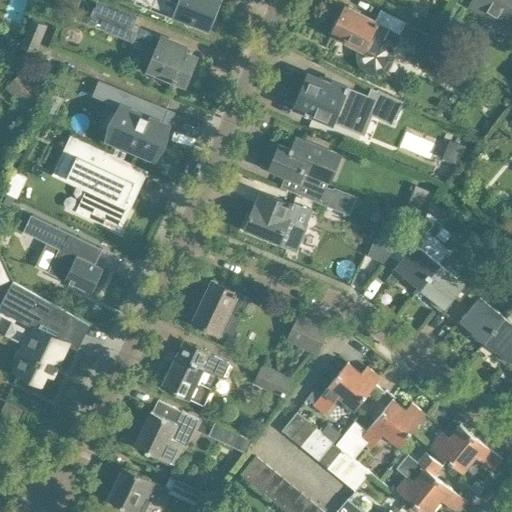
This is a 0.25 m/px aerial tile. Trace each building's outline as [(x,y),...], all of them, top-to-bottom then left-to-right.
[(138,14),(117,6),(103,0),(97,0),(88,23),(131,41),(130,43),(131,47),(141,50),(144,50),(147,51),(147,50),(155,53),(155,54),(160,56),(154,71),(172,79),(172,81),(175,82),(176,80),(185,84),(197,57),(184,52),(186,47),(133,26),(138,14)] [(152,0),(151,5),(192,21),(191,25),(207,31),(219,0),(152,0)] [(511,0),(471,0),(468,6),(508,30),(511,24),(511,0)] [(332,34),(350,43),(358,47),(356,51),(356,55),(356,59),(358,63),(359,66),(363,70),(366,72),(370,73),(374,74),(382,73),(385,71),(388,68),(391,65),(393,61),(394,57),(393,52),(392,48),(390,44),(384,39),(389,28),(346,6),(332,34)] [(32,19),(22,43),(36,49),(47,25),(32,19)] [(406,23),(400,34),(422,46),(428,34),(406,23)] [(47,91),(24,68),(4,87),(16,99),(17,98),(27,109),(47,91)] [(297,106),(296,107),(305,111),(305,113),(309,115),(309,113),(332,122),(348,129),(358,105),(362,95),(348,89),(349,87),(333,81),(331,84),(309,75),(308,77),(309,77),(298,106),(297,106)] [(99,80),(93,96),(122,108),(109,139),(153,158),(171,165),(185,132),(163,123),(169,109),(99,80)] [(368,114),(390,124),(400,101),(379,91),(368,114)] [(280,144),(270,169),(288,177),(301,182),(297,193),(349,214),(356,196),(334,187),(333,189),(327,186),(328,183),(330,184),(343,155),(296,135),(291,147),(290,148),(280,144)] [(135,182),(124,177),(131,163),(75,137),(58,173),(92,189),(80,213),(119,232),(135,197),(129,194),(135,182)] [(444,162),(436,168),(442,176),(450,170),(444,162)] [(10,172),(2,190),(7,193),(14,197),(23,179),(10,172)] [(256,204),(245,228),(280,242),(298,250),(313,212),(293,203),(289,202),(289,203),(261,191),(260,192),(261,193),(257,204),(256,204)] [(7,193),(3,203),(10,206),(14,197),(7,193)] [(433,203),(427,211),(437,219),(443,211),(433,203)] [(399,245),(391,255),(399,261),(391,271),(401,279),(404,275),(420,288),(449,252),(451,250),(429,232),(439,220),(437,219),(427,211),(404,238),(399,245)] [(102,248),(32,215),(24,231),(60,248),(48,272),(91,293),(104,268),(95,263),(102,248)] [(385,262),(399,245),(404,238),(380,227),(368,255),(385,262)] [(449,252),(420,288),(435,300),(432,304),(442,312),(465,283),(468,279),(476,285),(493,265),(482,257),(478,262),(471,257),(461,263),(449,252)] [(493,265),(476,285),(486,294),(503,274),(493,265)] [(193,321),(212,330),(231,338),(250,298),(213,280),(193,321)] [(0,311),(36,329),(16,371),(40,383),(45,372),(52,375),(58,363),(57,362),(66,343),(58,339),(70,315),(89,326),(90,324),(12,281),(0,304),(0,311)] [(481,295),(469,309),(457,325),(466,333),(470,329),(484,340),(511,306),(511,303),(503,296),(494,306),(481,295)] [(511,306),(484,340),(500,354),(497,358),(507,365),(511,358),(511,306)] [(299,315),(290,333),(288,339),(317,352),(328,329),(299,315)] [(163,386),(181,394),(188,398),(188,397),(203,404),(211,388),(210,388),(217,373),(223,376),(229,363),(185,342),(178,356),(177,356),(163,386)] [(348,362),(335,377),(314,404),(324,412),(339,394),(356,408),(381,377),(367,366),(361,373),(348,363),(349,362),(348,362)] [(284,395),(291,379),(262,365),(254,382),(284,395)] [(355,421),(337,443),(343,448),(352,456),(354,458),(366,443),(371,447),(383,432),(400,446),(426,414),(412,402),(406,409),(393,398),(366,431),(355,421)] [(199,418),(182,411),(158,399),(152,411),(151,410),(135,445),(173,463),(182,444),(186,446),(199,418)] [(15,425),(21,412),(10,406),(4,419),(15,425)] [(282,429),(292,437),(308,419),(297,410),(282,429)] [(308,419),(292,437),(301,445),(316,426),(308,419)] [(442,432),(431,446),(460,469),(473,453),(494,469),(503,458),(460,424),(449,437),(442,432)] [(316,426),(301,445),(310,452),(325,433),(316,426)] [(228,445),(246,454),(251,442),(233,433),(228,445)] [(334,441),(325,433),(310,452),(319,460),(334,441)] [(334,441),(319,460),(328,467),(343,448),(337,443),(334,441)] [(337,475),(352,456),(343,448),(328,467),(337,475)] [(396,489),(424,511),(425,511),(438,496),(457,511),(459,511),(468,502),(435,475),(443,466),(426,452),(417,462),(407,453),(396,467),(407,476),(396,489)] [(241,473),(251,480),(266,463),(256,455),(241,473)] [(361,463),(354,458),(352,456),(337,475),(346,482),(361,463)] [(266,463),(251,480),(260,488),(275,470),(266,463)] [(361,463),(346,482),(356,490),(371,472),(361,463)] [(108,499),(135,511),(148,511),(154,499),(162,503),(169,489),(151,480),(152,479),(124,466),(108,499)] [(275,470),(260,488),(269,495),(284,477),(275,470)] [(284,477),(269,495),(278,502),(292,484),(284,477)] [(292,484),(278,502),(287,510),(302,492),(292,484)] [(302,492),(287,510),(290,511),(300,511),(311,499),(302,492)] [(336,511),(392,511),(390,510),(388,511),(365,511),(348,498),(336,511)] [(311,499),(300,511),(315,511),(320,506),(311,499)]
